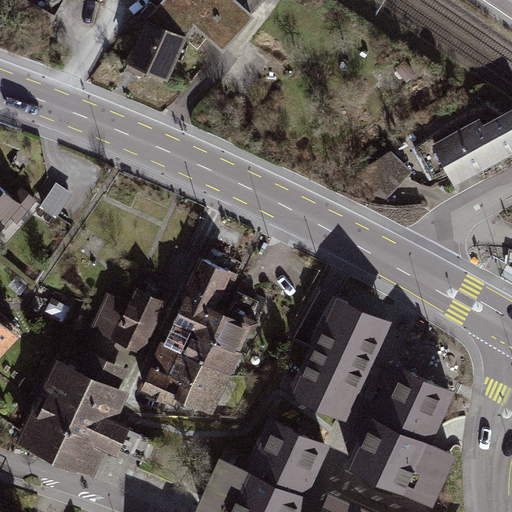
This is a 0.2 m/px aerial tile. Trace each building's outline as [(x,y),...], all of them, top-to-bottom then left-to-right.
[(267,0),(160,0),(144,19),(188,37),(187,41),(194,48),(206,35),(224,50),(267,0)] [(188,37),(144,19),(124,61),(167,80),(187,41),(188,37)] [(444,123),(409,149),(427,181),(444,172),(451,185),(511,153),(511,111),(496,100),(490,104),(485,100),(444,123)] [(383,144),(339,184),(382,198),(408,171),(383,144)] [(31,159),(19,152),(11,166),(23,173),(31,159)] [(54,182),(37,207),(54,218),(70,193),(54,182)] [(0,185),(0,230),(4,227),(1,223),(9,215),(17,221),(35,201),(18,187),(11,195),(0,185)] [(196,256),(178,292),(215,309),(220,299),(223,301),(236,276),(196,256)] [(109,295),(91,331),(144,355),(161,316),(162,299),(157,298),(160,290),(150,285),(145,293),(133,287),(124,303),(109,295)] [(254,301),(232,291),(221,314),(215,311),(202,337),(237,353),(254,313),(249,311),(254,301)] [(215,309),(178,292),(156,342),(175,350),(171,359),(223,382),(237,353),(202,337),(215,311),(215,309)] [(387,322),(337,299),(295,391),(345,414),(370,359),(387,322)] [(0,352),(15,337),(0,326),(0,352)] [(175,350),(156,342),(134,391),(166,405),(168,402),(177,382),(164,376),(171,359),(175,350)] [(72,371),(51,360),(10,443),(67,471),(73,471),(90,478),(94,469),(101,452),(110,456),(113,451),(125,429),(126,427),(113,421),(127,392),(124,391),(120,390),(130,371),(82,351),(72,371)] [(223,382),(171,359),(164,376),(177,382),(168,402),(207,415),(223,382)] [(427,382),(397,368),(376,416),(352,467),(434,505),(456,457),(448,453),(441,450),(428,444),(451,393),(427,382)] [(248,472),(222,461),(200,508),(209,511),(295,511),(299,504),(326,445),(271,420),(248,472)] [(373,511),(330,492),(320,511),(373,511)]
